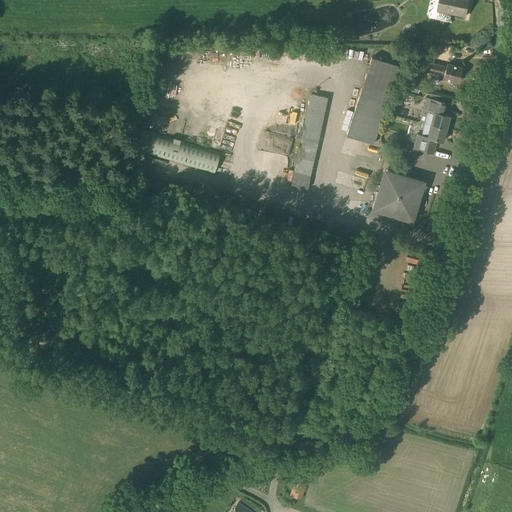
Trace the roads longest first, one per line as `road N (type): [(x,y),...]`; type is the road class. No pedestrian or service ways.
road 1 (unclassified): [(145,511),(179,492),(354,435),(400,369),(443,247)]
road 2 (residential): [(443,247),(500,58),(503,0)]
